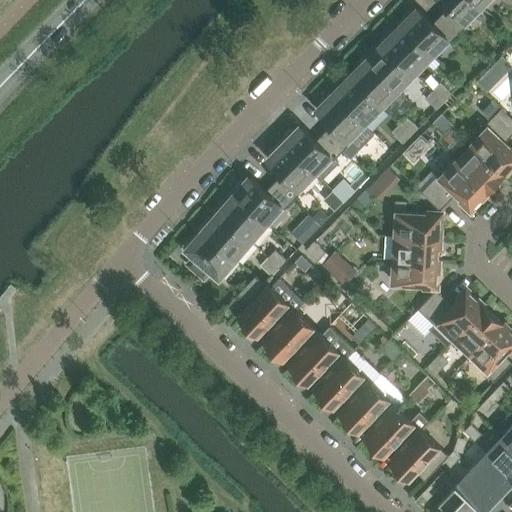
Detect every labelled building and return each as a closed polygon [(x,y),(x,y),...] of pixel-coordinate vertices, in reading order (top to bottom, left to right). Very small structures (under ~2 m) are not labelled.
[(481,5),(475,0),(441,0),(449,7),(441,15),(459,34),(469,24),(465,21),(481,5)] [(459,34),(441,15),(433,23),(418,8),(412,15),(409,12),(399,23),(401,26),(431,55),(447,39),(451,42),(459,34)] [(431,55),(401,26),(395,32),(393,29),(382,40),(414,72),(431,55)] [(414,72),(382,40),(384,43),(378,49),(376,46),(365,57),(398,89),(414,72)] [(398,89),(365,57),(355,67),(358,69),(351,76),(349,73),(348,74),(381,106),(398,89)] [(489,68),(477,81),(487,91),(499,78),(489,68)] [(381,106),(348,74),(338,84),(341,86),(335,93),(332,90),(331,91),(364,123),(381,106)] [(444,102),(452,93),(441,82),(433,90),(444,102)] [(444,102),(433,90),(425,98),(437,109),(444,102)] [(364,123),(331,91),(322,101),(324,103),(318,110),(332,124),(324,133),(342,151),(352,142),(348,138),(364,123)] [(511,117),(502,108),(494,116),(511,132),(511,117)] [(454,124),(442,113),(433,122),(445,133),(454,124)] [(419,127),(407,116),(399,124),(410,136),(419,127)] [(511,148),(505,142),(511,134),(511,132),(494,116),(485,125),(489,128),(473,144),(505,174),(505,173),(504,173),(511,164),(511,148)] [(410,136),(399,124),(392,132),(403,143),(410,136)] [(342,151),(324,133),(316,140),(302,126),(295,132),(293,130),(282,140),(314,172),(330,156),(334,160),(342,151)] [(505,174),(473,144),(468,139),(451,156),(457,162),(488,191),(505,174)] [(314,172),(282,140),(272,150),(275,153),(268,159),(283,174),(275,182),(294,200),(302,191),(299,188),(314,172)] [(488,191),(457,162),(442,178),(438,174),(429,184),(448,202),(456,193),(471,208),(487,191),(488,192),(488,191)] [(294,200),(275,182),(266,191),(250,177),(244,184),(242,182),(232,192),(267,222),(281,205),(285,209),(294,200)] [(448,202),(429,184),(422,192),(441,210),(448,202)] [(365,189),(357,198),(365,206),(373,197),(365,190),(365,189)] [(267,222),(232,192),(232,193),(234,195),(228,202),(226,200),(216,210),(251,240),(267,222)] [(251,240),(216,210),(216,211),(219,213),(213,220),(210,218),(201,229),(235,258),(251,240)] [(318,212),(313,218),(320,226),(328,218),(323,212),(318,212)] [(439,238),(440,217),(440,214),(398,212),(397,235),(439,238)] [(235,258),(201,229),(200,229),(203,231),(188,249),(195,255),(187,264),(205,279),(213,270),(220,276),(235,258)] [(298,249),(304,242),(296,235),(290,242),(298,249)] [(438,262),(439,238),(397,235),(396,259),(438,262)] [(326,252),(314,241),(306,250),(318,261),(326,252)] [(280,268),(287,260),(276,249),(268,257),(280,268)] [(358,272),(336,251),(323,265),(345,286),(358,272)] [(280,268),(268,257),(260,265),(272,276),(280,268)] [(436,285),(438,262),(396,259),(394,283),(436,285)] [(248,301),(264,284),(256,276),(239,293),(248,301)] [(266,342),(297,311),(271,286),(241,318),(252,329),(255,326),(262,332),(266,327),(273,335),(266,342)] [(427,317),(445,298),(437,290),(419,309),(427,317)] [(447,346),(455,337),(484,306),(467,290),(453,305),(445,298),(427,317),(435,324),(430,330),(447,346)] [(473,354),(502,322),(484,306),(455,337),(473,354)] [(291,366),(322,335),(297,311),(266,342),(277,353),(280,350),(287,356),(291,351),(299,359),(291,366)] [(511,361),(505,354),(511,346),(511,332),(502,324),(503,323),(502,322),(473,354),(489,369),(486,372),(495,381),(511,362),(511,361)] [(317,390),(347,359),(356,350),(331,326),(322,335),(291,366),(303,377),(305,374),(312,380),(316,375),(324,383),(317,390)] [(402,365),(408,358),(402,352),(395,359),(402,365)] [(437,374),(448,362),(439,354),(428,366),(437,374)] [(342,415),(373,383),(347,359),(317,390),(328,401),(331,398),(337,404),(341,400),(349,407),(342,414),(342,415)] [(426,389),(434,380),(428,375),(420,383),(426,389)] [(497,402),(511,387),(504,381),(490,395),(497,402)] [(368,439),(398,407),(373,383),(342,415),(353,425),(356,422),(362,428),(367,423),(374,431),(367,438),(368,439)] [(497,402),(490,395),(480,406),(487,412),(497,402)] [(454,414),(461,406),(454,399),(446,407),(454,414)] [(393,463),(423,431),(398,407),(368,439),(378,449),(381,446),(387,452),(392,447),(399,455),(392,462),(393,463)] [(482,433),(471,424),(465,430),(475,440),(482,433)] [(511,425),(502,436),(511,445),(511,425)] [(444,460),(449,455),(423,431),(393,463),(403,473),(406,470),(413,476),(417,472),(425,480),(439,466),(444,460)] [(463,453),(467,439),(458,436),(454,450),(463,453)] [(511,445),(502,436),(487,452),(511,475),(511,445)] [(451,467),(461,456),(454,450),(449,455),(444,460),(451,467)] [(511,475),(487,452),(472,467),(500,494),(509,485),(507,484),(511,478),(511,475)] [(500,494),(472,467),(457,483),(485,510),(494,501),(492,499),(498,494),(500,495),(500,494)] [(483,511),(485,510),(457,483),(456,484),(457,484),(440,502),(450,511),(449,511),(483,511)] [(422,507),(438,490),(431,484),(415,500),(422,507)]
